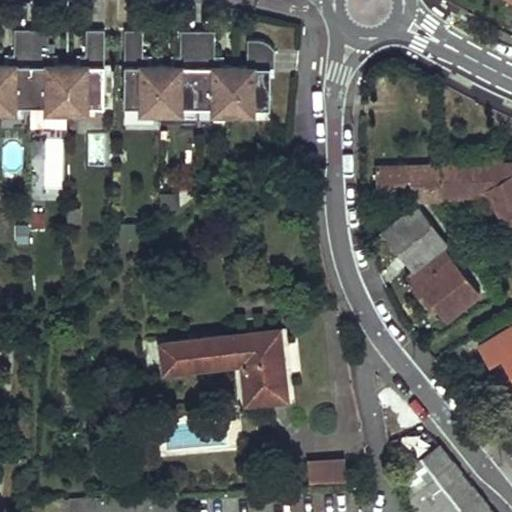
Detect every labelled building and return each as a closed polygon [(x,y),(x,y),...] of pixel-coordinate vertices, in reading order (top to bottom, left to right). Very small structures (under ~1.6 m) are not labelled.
[(9,62),(0,62),(0,103),(31,103),(32,28),(15,28),(15,54),(9,54),(9,62)] [(47,28),(32,28),(31,103),(67,104),(68,63),(52,62),(52,54),(47,54),(47,28)] [(81,63),(68,63),(67,104),(102,104),(104,28),(87,28),(87,54),(81,54),(81,63)] [(141,28),(125,28),(124,104),(162,104),(162,63),(147,63),(147,55),(141,55),(141,28)] [(175,63),(162,63),(162,104),(197,104),(198,28),(181,28),(181,55),(175,55),(175,63)] [(215,28),(198,28),(197,104),(233,104),(234,63),(220,63),(220,55),(214,55),(215,28)] [(247,63),(234,63),(233,104),(270,105),(270,64),(273,64),(273,47),(271,44),(265,40),(258,38),(247,38),(247,63)] [(511,161),(473,163),(486,187),(511,229),(511,161)] [(473,163),(373,166),(374,194),(486,187),(473,163)] [(449,240),(422,203),(384,232),(414,269),(409,273),(433,305),(436,302),(448,316),(480,291),(444,245),(449,240)] [(511,312),(477,334),(492,359),(503,354),(511,367),(511,312)] [(281,325),(162,339),(165,367),(244,358),(248,393),(266,391),(266,397),(289,395),(281,325)] [(406,410),(390,412),(392,428),(409,424),(406,410)] [(497,511),(442,441),(403,469),(410,493),(424,511),(497,511)] [(309,457),(311,481),(347,479),(345,455),(309,457)]
